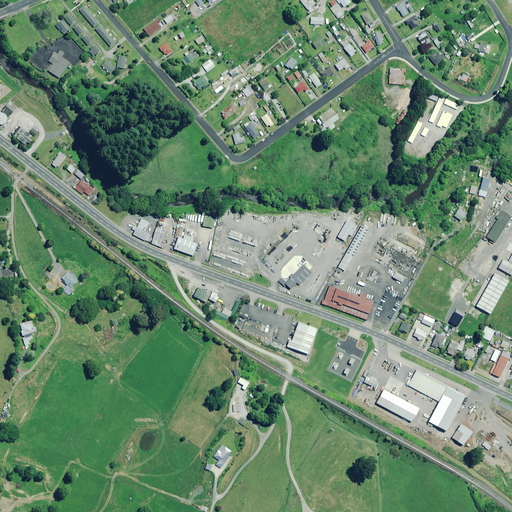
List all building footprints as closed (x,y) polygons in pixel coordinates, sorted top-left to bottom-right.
[(309,0),(307,2),(305,0),(300,0),(299,1),(307,10),(307,9),(309,11),(307,12),(308,14),(313,10),(311,7),(315,3),(312,0),(309,0)] [(407,13),(402,4),(395,7),(398,11),(399,11),(402,16),(407,13)] [(98,23),(83,5),(78,10),(93,27),(98,23)] [(372,21),(366,12),(360,16),(366,25),(372,21)] [(74,22),(68,15),(64,18),(70,25),(74,22)] [(173,19),(170,15),(163,20),(166,24),(173,19)] [(418,19),(415,15),(404,21),(406,25),(409,24),(411,29),(418,26),(415,21),(418,19)] [(160,22),(156,18),(153,20),(154,21),(143,29),(148,36),(160,28),(157,24),(160,22)] [(69,28),(62,20),(57,24),(61,29),(60,31),(62,34),(69,28)] [(433,27),(435,30),(436,29),(438,32),(442,30),(436,22),(432,24),(434,26),(433,27)] [(82,32),(77,25),(72,28),(78,35),(82,32)] [(115,43),(100,25),(95,29),(110,47),(115,43)] [(352,28),(349,30),(350,32),(353,37),(358,34),(354,29),(353,30),(352,28)] [(380,43),(383,42),(381,37),(382,37),(381,34),(380,35),(379,31),(372,33),(377,46),(380,44),(380,43)] [(420,42),(422,45),(427,42),(425,39),(428,38),(425,33),(417,37),(420,43),(420,42)] [(91,42),(85,35),(81,38),(87,45),(91,42)] [(203,40),(201,36),(194,40),(197,44),(203,40)] [(325,43),(321,37),(311,43),(316,49),(325,43)] [(433,41),(435,45),(436,47),(440,46),(439,44),(442,42),(440,37),(433,41)] [(373,46),(368,39),(365,41),(366,43),(361,47),(366,53),(370,50),(369,49),(373,46)] [(171,52),(166,43),(158,48),(161,51),(164,54),(165,53),(166,55),(171,52)] [(355,51),(349,43),(343,48),(350,57),(354,54),(353,52),(355,51)] [(491,46),(479,43),(477,50),(488,54),(491,46)] [(100,52),(93,45),(90,48),(90,49),(88,51),(92,56),(94,54),(96,56),(100,52)] [(45,70),(58,78),(68,62),(60,57),(62,54),(54,49),(46,62),(49,64),(45,70)] [(196,58),(192,52),(188,54),(187,52),(184,54),(185,56),(180,59),(185,66),(196,58)] [(321,52),(318,55),(320,58),(322,63),(326,60),(321,52)] [(443,60),(442,59),(444,57),(441,54),(439,55),(438,54),(434,57),(431,53),(427,56),(435,66),(443,60)] [(125,56),(118,55),(116,68),(123,69),(125,56)] [(289,68),(291,69),(297,62),(290,57),(284,65),(289,69),(289,68)] [(348,66),(343,59),(334,65),(338,71),(343,67),(345,69),(348,66)] [(114,69),(105,61),(101,66),(109,74),(114,69)] [(215,66),(211,61),(208,64),(206,62),(202,65),(207,72),(215,66)] [(335,74),(329,65),(325,68),(326,69),(321,73),(324,79),(330,75),(331,76),(335,74)] [(238,68),(237,67),(229,72),(231,76),(237,72),(236,70),(238,68)] [(393,68),(390,68),(388,84),(404,85),(405,69),(393,68)] [(321,84),(314,73),(308,76),(316,87),(321,84)] [(471,78),(462,74),(460,79),(468,83),(471,78)] [(205,87),(204,85),(207,83),(203,76),(193,83),(194,84),(193,84),(194,87),(195,86),(198,89),(201,87),(203,89),(205,87)] [(271,87),(264,78),(258,83),(264,91),(271,87)] [(308,89),(303,81),(294,88),(298,94),(303,89),(305,91),(308,89)] [(222,84),(213,91),(216,94),(224,87),(222,84)] [(253,92),(249,86),(242,91),(246,97),(253,92)] [(438,96),(429,92),(427,98),(436,102),(438,96)] [(444,98),(440,96),(428,121),(432,123),(444,98)] [(446,99),(444,103),(458,110),(461,106),(446,99)] [(0,124),(1,125),(2,125),(3,124),(4,124),(5,123),(6,123),(6,122),(7,121),(7,120),(7,119),(7,118),(17,107),(10,100),(0,110),(0,111),(1,113),(0,112),(0,124)] [(232,103),(220,112),(225,118),(237,109),(232,103)] [(332,123),(339,119),(336,114),(331,108),(318,117),(323,124),(322,124),(324,127),(326,126),(327,127),(329,131),(334,127),(332,123)] [(408,113),(404,110),(395,123),(399,126),(408,113)] [(452,115),(443,110),(435,126),(440,128),(441,126),(445,128),(452,115)] [(253,111),(249,114),(250,115),(248,117),(251,121),(254,119),(255,121),(257,119),(254,115),(255,114),(253,111)] [(273,124),(266,114),(260,118),(266,126),(268,125),(269,126),(273,124)] [(421,123),(417,121),(406,141),(411,144),(421,123)] [(259,135),(251,123),(245,127),(252,139),(259,135)] [(239,138),(238,133),(232,135),(235,145),(245,142),(243,137),(239,138)] [(65,157),(59,152),(57,155),(58,156),(51,164),(55,168),(57,166),(58,167),(65,157)] [(75,169),(70,165),(66,169),(71,173),(75,169)] [(83,175),(78,170),(74,174),(80,179),(83,175)] [(489,179),(482,178),(478,195),(485,197),(489,179)] [(87,186),(80,181),(74,189),(81,194),(87,186)] [(92,189),(88,186),(84,192),(88,195),(92,189)] [(465,213),(459,208),(453,216),(460,221),(465,213)] [(509,215),(500,210),(484,238),(493,243),(509,215)] [(215,217),(203,215),(201,227),(213,229),(215,217)] [(147,223),(139,219),(131,234),(144,240),(147,234),(143,232),(147,223)] [(355,226),(344,220),(334,236),(342,241),(346,235),(349,236),(355,226)] [(366,230),(359,226),(335,266),(342,270),(366,230)] [(168,233),(154,229),(150,242),(163,246),(168,233)] [(417,244),(399,234),(397,239),(414,248),(417,244)] [(195,244),(176,237),(172,248),(191,255),(195,244)] [(228,267),(229,263),(230,260),(218,256),(217,259),(219,259),(217,263),(228,267)] [(511,268),(511,265),(500,258),(495,267),(508,275),(511,268)] [(302,264),(283,283),(289,289),(296,282),(299,286),(311,274),(302,264)] [(64,283),(66,285),(64,288),(66,289),(64,291),(69,295),(74,290),(71,287),(77,280),(67,271),(61,279),(65,282),(64,283)] [(404,277),(395,272),(392,277),(401,283),(404,277)] [(506,280),(492,273),(474,305),(488,313),(506,280)] [(371,302),(327,286),(320,303),(364,319),(371,302)] [(210,294),(197,288),(193,296),(205,303),(210,294)] [(217,294),(212,292),(208,299),(215,303),(218,297),(216,297),(217,294)] [(219,306),(207,301),(205,305),(216,311),(219,306)] [(229,316),(229,317),(232,319),(239,303),(236,301),(231,312),(223,308),(221,313),(229,316)] [(221,313),(216,311),(214,316),(226,322),(229,316),(221,313)] [(431,327),(434,320),(419,313),(417,319),(421,321),(421,322),(431,327)] [(31,321),(24,323),(23,323),(19,324),(19,325),(21,331),(20,331),(21,336),(23,335),(24,337),(22,338),(24,346),(29,344),(28,341),(30,340),(30,339),(32,339),(30,333),(36,331),(34,327),(33,328),(31,321)] [(314,328),(297,322),(288,347),(305,354),(314,328)] [(402,322),(398,330),(404,333),(404,332),(407,333),(410,326),(402,322)] [(494,331),(484,326),(479,336),(489,341),(494,331)] [(426,333),(416,328),(413,336),(417,338),(417,339),(420,341),(420,339),(422,340),(426,333)] [(443,338),(445,335),(444,334),(444,333),(442,332),(442,333),(440,332),(439,335),(437,334),(435,337),(433,337),(431,340),(433,341),(431,345),(436,348),(437,346),(439,348),(441,344),(443,345),(446,340),(443,338)] [(463,347),(452,341),(450,344),(449,343),(446,350),(447,351),(446,353),(452,356),(454,352),(457,353),(458,352),(455,351),(456,349),(461,351),(463,347)] [(509,344),(502,341),(500,346),(507,349),(509,344)] [(469,350),(466,348),(465,351),(464,351),(462,356),(465,357),(464,358),(469,360),(469,359),(472,360),(475,353),(472,352),(473,351),(469,349),(469,350)] [(505,358),(499,355),(490,374),(497,377),(505,358)] [(483,369),(483,370),(484,370),(485,370),(487,371),(492,362),(488,360),(487,362),(481,359),(478,366),(483,369)] [(463,398),(413,371),(406,385),(437,402),(426,421),(444,431),(463,398)] [(376,382),(365,376),(362,382),(373,388),(376,382)] [(248,383),(240,378),(237,382),(243,385),(241,388),(244,390),(248,383)] [(417,408),(381,389),(374,403),(409,422),(417,408)] [(244,421),(241,418),(238,422),(244,427),(248,422),(245,419),(244,421)] [(469,431),(458,424),(450,438),(461,444),(469,431)] [(491,446),(483,441),(481,445),(485,447),(484,448),(488,450),(491,446)] [(231,451),(224,446),(220,452),(217,450),(213,457),(218,460),(215,465),(220,468),(224,462),(223,462),(231,451)]
